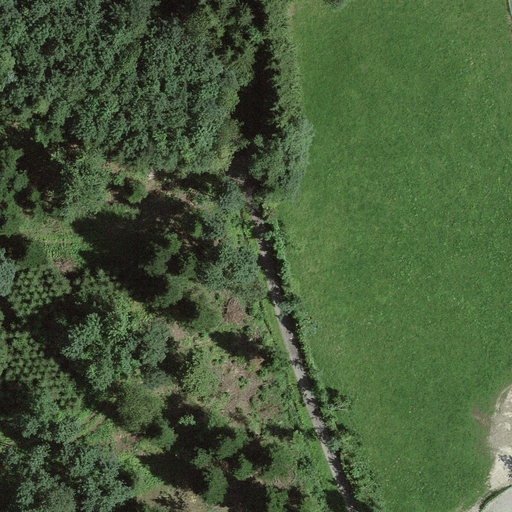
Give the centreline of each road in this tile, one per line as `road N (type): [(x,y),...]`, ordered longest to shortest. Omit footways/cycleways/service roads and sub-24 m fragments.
road 1 (track): [(350,511),(274,295),(246,172),(0,90)]
road 2 (unknown): [(246,172),(264,98),(253,0)]
